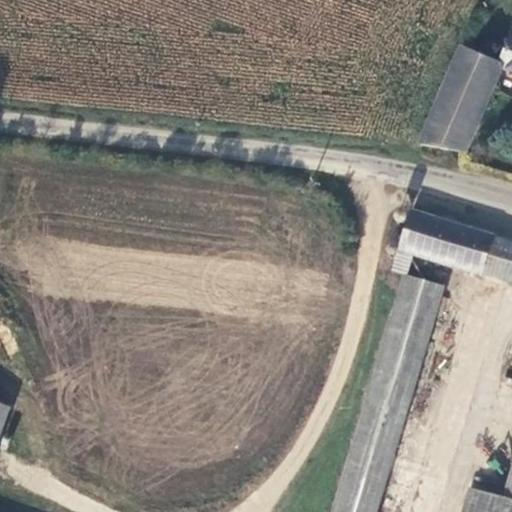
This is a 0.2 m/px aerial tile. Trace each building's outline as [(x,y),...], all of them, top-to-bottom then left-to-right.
[(466,45),(422,142),(469,152),(506,70),(511,72),(511,39),(502,63),(466,45)] [(496,236),(413,211),(401,250),(416,255),(484,276),(486,273),(511,280),(511,243),(495,238),(496,236)] [(416,255),(401,250),(394,271),(406,274),(409,275),(416,255)] [(409,275),(406,274),(336,511),(379,511),(446,287),(409,275)] [(472,487),(464,511),(511,511),(511,500),(505,498),(472,487)]
